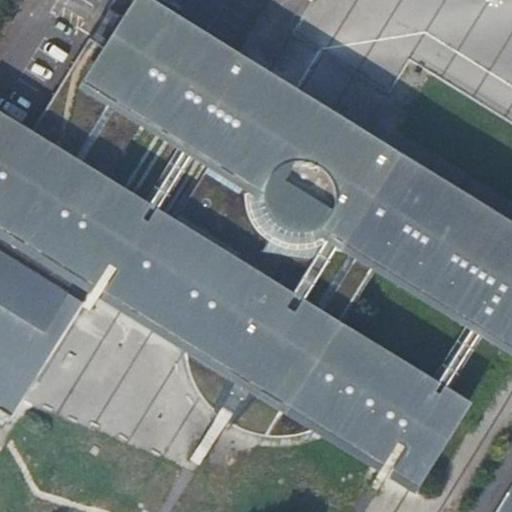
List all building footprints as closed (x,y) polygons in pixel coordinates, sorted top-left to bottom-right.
[(337,328),(355,299),(379,262),(380,261),(362,249),(360,252),(355,251),(351,248),(340,248),(343,241),(345,239),(351,230),(511,334),(511,253),(507,261),(500,257),(504,251),(479,235),(467,254),(372,195),(396,159),(380,149),(358,185),(345,178),(342,172),(336,165),(326,156),(310,148),(300,145),(292,145),(237,110),(256,79),(250,75),(253,69),(233,56),(229,62),(173,26),(176,20),(143,0),(118,0),(114,8),(130,18),(118,38),(129,46),(124,54),(96,36),(33,136),(0,188),(0,399),(19,411),(115,261),(124,247),(207,300),(205,306),(203,308),(197,303),(191,318),(188,336),(189,352),(191,364),(195,375),(202,386),(215,399),(270,435),(279,436),(287,436),(296,436),(305,435),(315,432),(318,430),(326,425),(330,422),(335,418),(338,415),(317,398),(323,389),(392,432),(390,436),(430,460),(457,420),(360,360),(343,386),(313,366),(337,328)] [(130,18),(114,8),(96,36),(124,54),(129,46),(118,38),(130,18)] [(411,63),(511,116),(511,76),(491,66),(495,58),(431,25),(411,63)] [(380,149),(253,69),(250,75),(256,79),(237,110),(292,145),(300,145),(310,148),(326,156),(336,165),(342,172),(345,178),(358,185),(380,149)] [(0,188),(33,136),(0,114),(0,127),(19,140),(3,164),(0,162),(0,188)] [(0,127),(0,162),(3,164),(19,140),(0,127)] [(511,253),(511,232),(396,159),(372,195),(467,254),(479,235),(504,251),(500,257),(507,261),(511,253)] [(511,334),(351,230),(345,239),(362,249),(380,261),(379,262),(511,349),(511,334)] [(110,286),(188,336),(191,318),(197,303),(203,308),(205,306),(207,300),(124,247),(115,261),(123,266),(110,286)] [(465,409),(337,328),(313,366),(343,386),(360,360),(457,420),(465,409)] [(415,482),(430,460),(390,436),(392,432),(323,389),(317,398),(338,415),(335,418),(330,422),(326,425),(415,482)] [(511,511),(511,493),(500,511),(511,511)]
